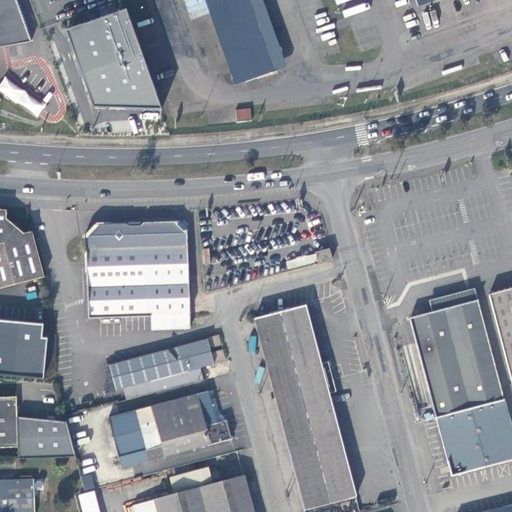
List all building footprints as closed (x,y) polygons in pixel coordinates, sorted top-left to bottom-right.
[(0,0),(0,47),(32,42),(16,0),(0,0)] [(252,0),(203,0),(235,88),(279,73),(252,0)] [(264,0),(252,0),(279,73),(290,68),(264,0)] [(66,31),(93,108),(162,111),(126,10),(122,11),(66,31)] [(19,102),(39,117),(47,106),(27,91),(19,102)] [(251,109),(236,111),(238,124),(253,123),(251,109)] [(0,291),(44,280),(32,235),(24,237),(7,221),(8,213),(0,211),(0,291)] [(190,332),(187,236),(182,231),(178,226),(145,227),(141,230),(130,230),(127,227),(94,227),(90,233),(86,239),(87,267),(89,320),(152,317),(152,333),(190,332)] [(333,261),(330,249),(317,252),(319,264),(333,261)] [(286,260),(288,271),(319,264),(317,252),(286,260)] [(511,289),(489,295),(511,381),(511,289)] [(430,304),(433,314),(468,305),(479,302),(476,292),(430,304)] [(433,314),(410,320),(436,418),(504,401),(479,302),(468,305),(433,314)] [(254,321),(305,510),(358,498),(331,393),(338,391),(333,376),(329,361),(322,364),(307,306),(254,321)] [(0,319),(0,375),(43,380),(47,337),(42,337),(44,324),(0,319)] [(207,340),(108,365),(114,389),(123,387),(200,367),(213,363),(210,351),(207,340)] [(200,367),(123,387),(126,398),(203,378),(200,367)] [(133,410),(146,460),(230,438),(225,420),(216,423),(207,391),(133,410)] [(0,447),(19,447),(19,458),(19,460),(77,457),(68,422),(18,418),(16,397),(0,397),(0,447)] [(511,427),(504,401),(436,418),(449,468),(452,478),(511,460),(511,427)] [(175,493),(215,483),(210,466),(170,477),(175,493)] [(82,475),(83,489),(93,489),(92,475),(82,475)] [(254,511),(245,476),(215,483),(175,493),(133,504),(134,511),(254,511)] [(0,511),(33,511),(32,477),(17,477),(0,477),(0,511)] [(101,511),(98,490),(80,493),(83,511),(101,511)]
